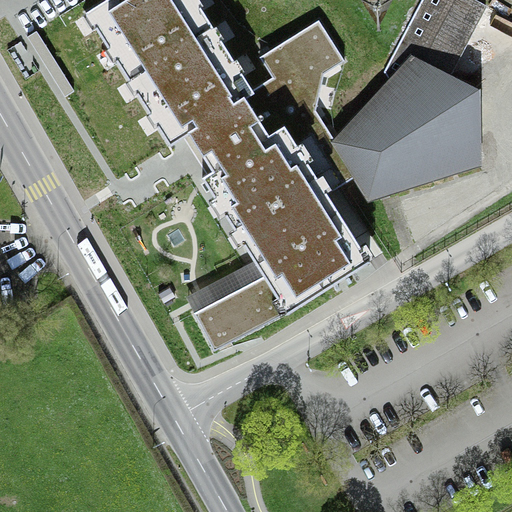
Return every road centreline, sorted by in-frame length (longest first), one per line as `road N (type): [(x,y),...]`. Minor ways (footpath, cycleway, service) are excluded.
road 1 (residential): [(175,422),(511,230)]
road 2 (primary): [(0,113),(175,422)]
